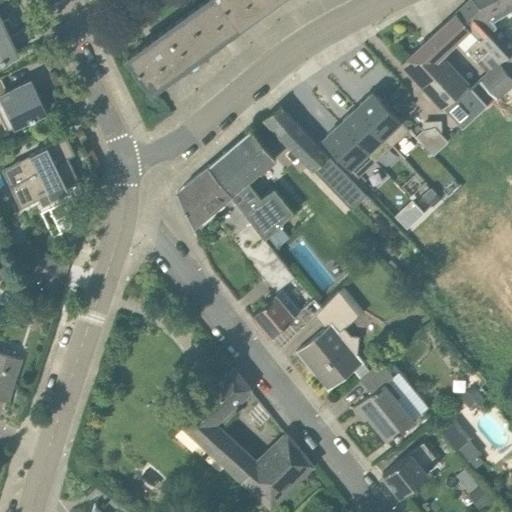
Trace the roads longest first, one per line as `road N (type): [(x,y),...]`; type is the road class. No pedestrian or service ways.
road 1 (residential): [(383,511),(131,194)]
road 2 (residential): [(124,163),(157,155),(313,36),(389,0)]
road 3 (residential): [(49,451),(131,194)]
road 4 (residential): [(124,163),(67,29)]
